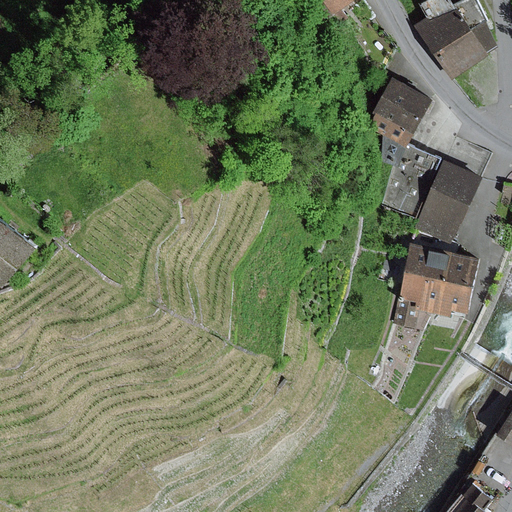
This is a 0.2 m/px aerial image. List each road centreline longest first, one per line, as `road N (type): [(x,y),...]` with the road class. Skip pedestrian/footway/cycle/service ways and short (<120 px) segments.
road 1 (tertiary): [(511,144),(434,75),(389,0)]
road 2 (residential): [(511,144),(504,0)]
